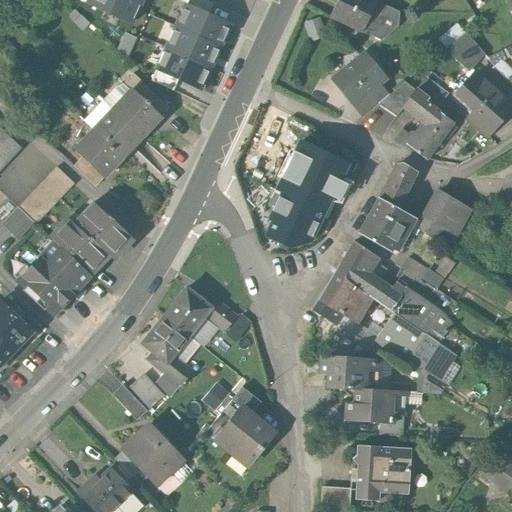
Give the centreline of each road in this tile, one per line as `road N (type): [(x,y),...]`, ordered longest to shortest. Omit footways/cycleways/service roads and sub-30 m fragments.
road 1 (residential): [(0,445),(114,325),(201,182)]
road 2 (residential): [(382,152),(325,268),(280,326)]
road 3 (residential): [(280,326),(299,511)]
road 4 (residential): [(280,326),(225,200),(201,182)]
road 5 (residential): [(382,152),(246,84)]
road 6 (residential): [(511,146),(450,178),(382,152)]
